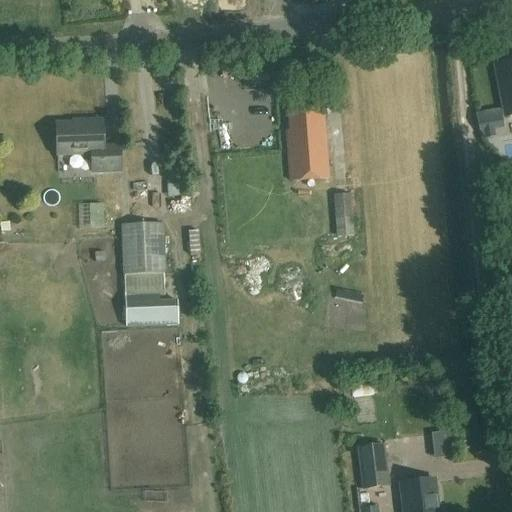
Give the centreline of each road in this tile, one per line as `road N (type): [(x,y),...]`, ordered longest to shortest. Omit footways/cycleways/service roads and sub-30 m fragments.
road 1 (unclassified): [(0,46),(109,46),(511,2)]
road 2 (track): [(456,8),(503,511)]
